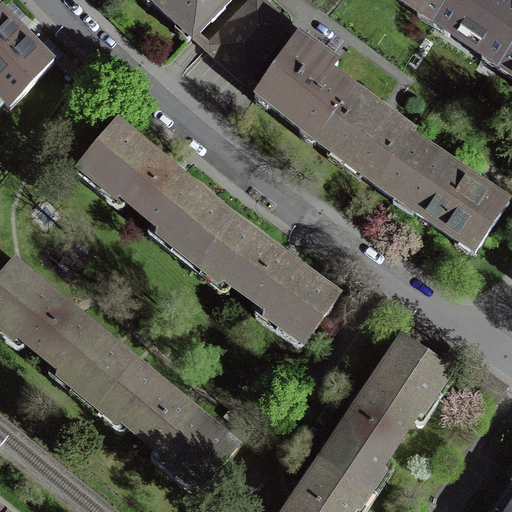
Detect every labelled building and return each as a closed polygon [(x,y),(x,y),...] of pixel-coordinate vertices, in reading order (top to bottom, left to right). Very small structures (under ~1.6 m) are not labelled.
[(148,0),(178,28),(180,27),(192,38),(190,40),(192,42),(232,0),(148,0)] [(248,83),(289,25),(259,0),(253,0),(208,47),(228,65),(248,83)] [(398,0),(435,25),(451,0),(398,0)] [(511,0),(451,0),(435,25),(499,68),(511,48),(511,0)] [(0,13),(0,101),(10,111),(54,64),(26,35),(12,21),(9,23),(0,13)] [(316,144),(355,91),(332,74),(338,66),(333,62),(299,37),(256,97),(316,144)] [(511,48),(499,68),(511,76),(511,48)] [(377,188),(415,135),(390,117),(392,115),(386,111),(381,106),(379,108),(355,91),(316,144),(377,188)] [(159,235),(199,268),(233,223),(175,175),(117,126),(80,170),(117,201),(123,199),(160,229),(159,235)] [(415,135),(377,188),(398,202),(401,197),(415,207),(412,212),(460,244),(463,239),(477,248),(473,253),(474,253),(507,204),(468,177),(466,180),(461,177),(456,174),(458,170),(413,140),(416,135),(415,135)] [(233,223),(199,268),(222,285),(227,282),(266,311),(265,316),(304,345),(338,298),(277,255),(233,223)] [(98,409),(134,364),(74,315),(13,265),(0,281),(0,328),(16,342),(22,340),(59,371),(58,376),(98,409)] [(355,412),(323,460),(371,492),(384,472),(382,467),(416,416),(422,417),(451,374),(403,342),(355,412)] [(176,398),(134,364),(98,409),(119,426),(124,424),(162,455),(161,461),(200,493),(237,449),(176,398)] [(467,385),(496,405),(504,394),(507,389),(478,369),(467,385)] [(356,511),(357,511),(371,492),(323,460),(294,503),(288,511),(351,511),(352,511),(356,511)] [(511,511),(511,488),(496,511),(511,511)]
